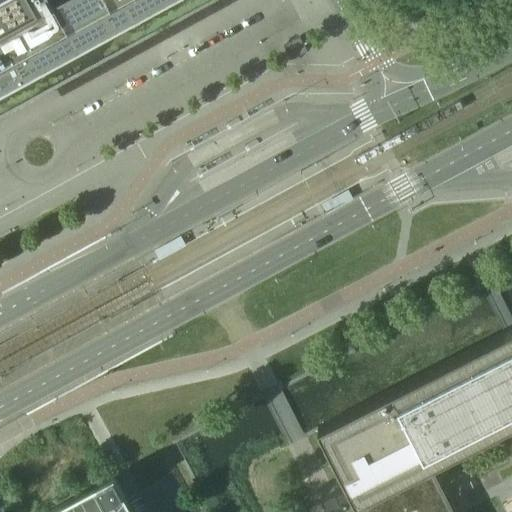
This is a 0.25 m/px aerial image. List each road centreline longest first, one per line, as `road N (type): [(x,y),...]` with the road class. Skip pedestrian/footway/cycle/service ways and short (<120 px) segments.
road 1 (secondary): [(0,411),(511,130)]
road 2 (secondary): [(400,98),(0,317)]
road 3 (secondary): [(511,45),(400,98)]
